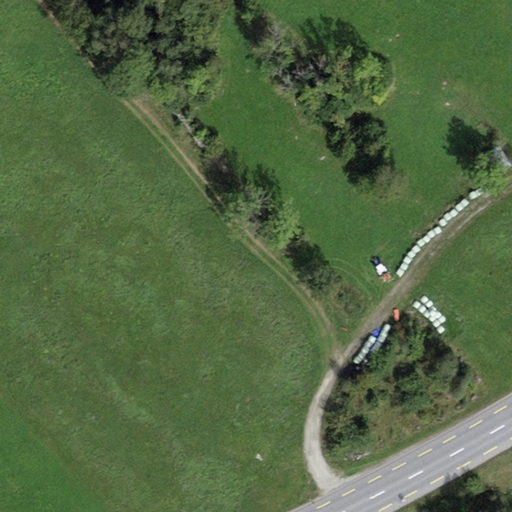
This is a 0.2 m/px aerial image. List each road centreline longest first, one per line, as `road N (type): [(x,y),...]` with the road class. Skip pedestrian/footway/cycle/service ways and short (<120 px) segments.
road 1 (track): [(356,345),(51,0)]
road 2 (track): [(336,511),(316,479),(308,428),(356,345),(464,213),(511,188)]
road 3 (primary): [(348,511),(511,421)]
